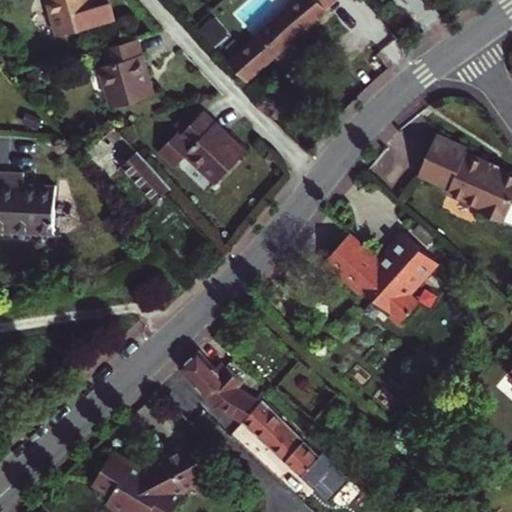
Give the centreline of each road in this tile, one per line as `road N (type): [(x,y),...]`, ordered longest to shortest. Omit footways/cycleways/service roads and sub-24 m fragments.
road 1 (tertiary): [(0,497),(254,261),(372,121),(469,42)]
road 2 (unknown): [(171,366),(309,511)]
